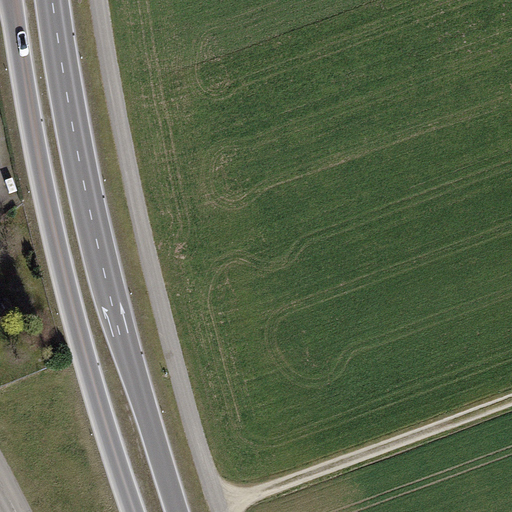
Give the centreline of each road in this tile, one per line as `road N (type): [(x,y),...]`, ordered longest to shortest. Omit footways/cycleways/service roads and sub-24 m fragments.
road 1 (secondary): [(11,0),(60,260),(134,511)]
road 2 (secondary): [(179,511),(109,264),(56,0)]
road 3 (track): [(221,505),(160,294),(97,0)]
road 4 (track): [(511,398),(221,505)]
